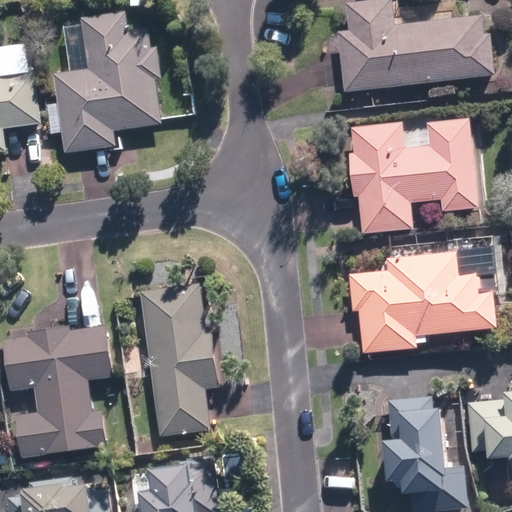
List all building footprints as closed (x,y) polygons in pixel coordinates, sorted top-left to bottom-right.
[(338,34),(345,94),(497,76),(492,36),(487,37),(485,16),(399,26),(396,0),(347,6),(350,33),(338,34)] [(71,72),(56,74),(60,104),(47,105),(51,135),(64,133),(66,153),(117,147),(115,132),(165,126),(159,79),(164,78),(160,45),(154,46),(152,29),(132,31),(130,11),(65,19),(71,72)] [(0,153),(8,153),(4,128),(43,123),(36,69),(0,74),(0,153)] [(362,198),(364,234),(416,232),(415,201),(443,200),(443,212),(482,211),(478,121),(431,123),(431,144),(410,145),(409,124),(354,126),(355,154),(352,154),(353,198),(362,198)] [(483,293),(479,255),(460,257),(459,248),(386,256),(388,272),(350,276),(353,311),(362,310),(366,353),(420,347),(419,337),(498,329),(494,292),(483,293)] [(203,285),(143,292),(161,437),(212,430),(207,389),(225,387),(218,326),(208,327),(203,285)] [(34,328),(35,335),(7,338),(12,390),(38,387),(40,413),(16,416),(20,457),(114,448),(110,410),(94,412),(91,380),(119,377),(114,327),(69,332),(68,324),(34,328)] [(508,400),(471,402),(473,453),(490,452),(490,461),(511,460),(511,393),(508,394),(508,400)] [(452,400),(392,401),(392,441),(388,441),(388,482),(405,482),(405,511),(468,510),(468,464),(452,464),(452,400)] [(223,511),(218,455),(187,458),(187,463),(152,466),(154,492),(145,493),(146,511),(223,511)] [(117,511),(115,492),(95,493),(95,483),(77,485),(77,478),(34,481),(34,488),(26,488),(27,495),(11,496),(11,511),(117,511)]
